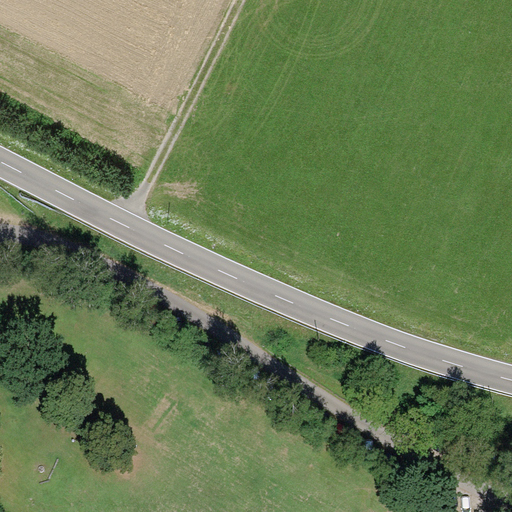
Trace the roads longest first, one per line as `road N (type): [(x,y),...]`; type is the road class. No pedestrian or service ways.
road 1 (secondary): [(511,379),(310,309),(0,162)]
road 2 (track): [(126,227),(238,0)]
